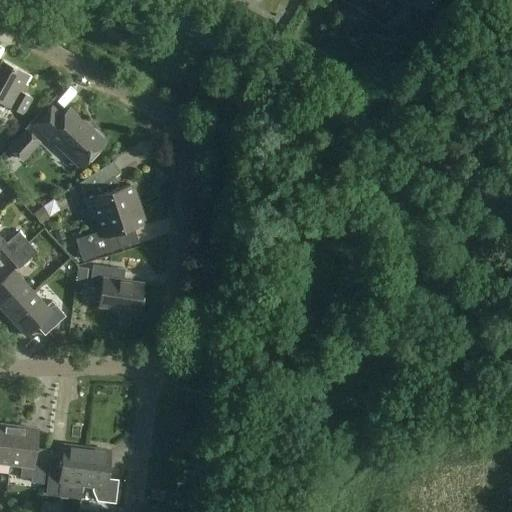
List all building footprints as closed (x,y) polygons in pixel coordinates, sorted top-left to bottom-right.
[(399,0),(344,0),(353,5),(352,7),(353,11),(363,16),(366,15),(368,13),(386,23),(390,17),(392,18),(396,17),(401,7),(400,3),(398,2),(399,0)] [(444,0),(416,0),(413,6),(435,17),(444,0)] [(0,102),(23,115),(32,98),(23,93),(32,77),(3,60),(0,64),(0,102)] [(63,116),(53,107),(35,126),(54,144),(56,142),(80,164),(78,166),(79,167),(91,154),(92,156),(104,143),(102,141),(103,140),(103,136),(96,130),(93,130),(92,131),(85,125),(86,123),(70,108),(63,116)] [(19,155),(27,164),(46,147),(37,138),(19,155)] [(96,216),(97,218),(139,204),(134,187),(131,188),(130,185),(117,189),(111,179),(121,172),(113,160),(79,183),(85,200),(82,201),(88,219),(96,216)] [(76,239),(83,259),(120,247),(116,233),(143,224),(142,221),(145,220),(139,204),(97,218),(101,231),(76,239)] [(64,231),(55,233),(58,241),(66,239),(64,231)] [(0,248),(9,259),(28,242),(19,232),(0,248)] [(37,252),(28,242),(9,259),(18,269),(37,252)] [(117,268),(93,264),(90,286),(102,287),(99,305),(139,311),(143,283),(116,280),(117,268)] [(0,283),(0,307),(7,315),(33,291),(14,270),(0,283)] [(46,306),(33,291),(7,315),(26,336),(37,326),(45,335),(66,316),(52,301),(46,306)] [(0,462),(9,463),(14,426),(0,423),(0,462)] [(38,429),(14,426),(9,463),(22,465),(20,476),(31,478),(31,482),(43,484),(47,449),(35,448),(38,429)] [(82,485),(87,447),(64,444),(61,472),(49,471),(46,494),(80,499),(82,485)] [(110,450),(87,447),(82,485),(93,487),(93,490),(97,501),(115,503),(118,479),(106,478),(110,450)]
